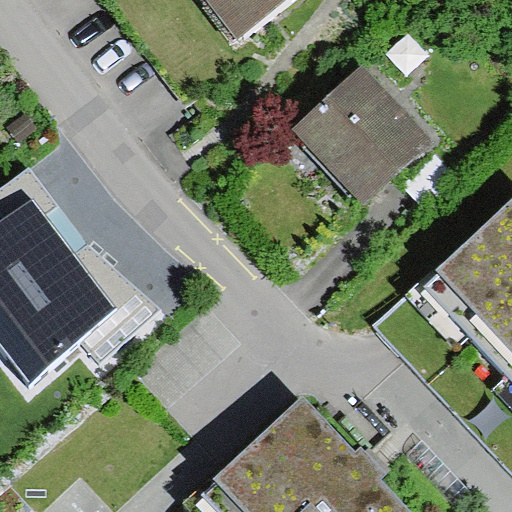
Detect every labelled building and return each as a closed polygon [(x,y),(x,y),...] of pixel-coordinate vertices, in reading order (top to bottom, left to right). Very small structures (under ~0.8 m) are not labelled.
[(114,0),(191,102),(254,55),(243,40),(212,0),(114,0)] [(212,0),(243,40),(296,0),(212,0)] [(421,146),(362,83),(305,136),(364,199),(421,146)] [(74,257),(33,204),(0,229),(0,351),(29,390),(80,345),(99,366),(161,312),(88,248),(74,257)] [(511,207),(418,295),(511,395),(511,207)] [(396,511),(300,409),(202,501),(212,511),(396,511)]
